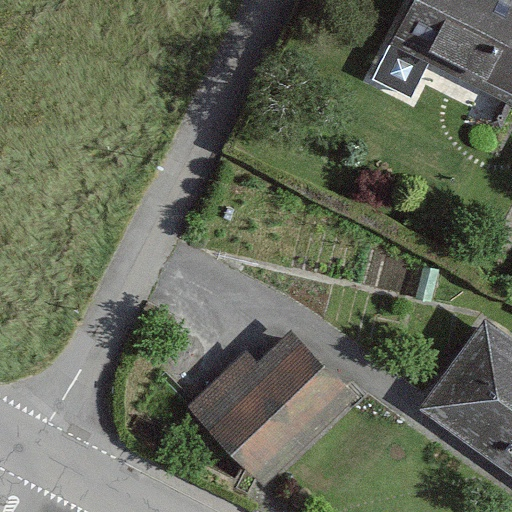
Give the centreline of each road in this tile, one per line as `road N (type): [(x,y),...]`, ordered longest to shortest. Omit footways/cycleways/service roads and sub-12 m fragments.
road 1 (residential): [(48,452),(266,0)]
road 2 (residential): [(48,452),(164,511)]
